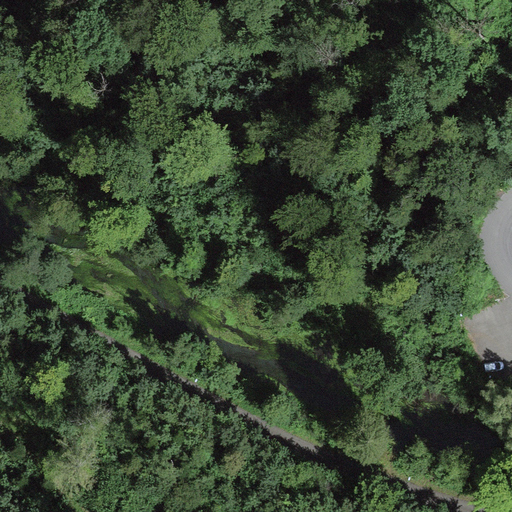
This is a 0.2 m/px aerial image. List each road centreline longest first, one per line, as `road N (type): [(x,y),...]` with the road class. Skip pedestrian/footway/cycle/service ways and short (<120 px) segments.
road 1 (track): [(0,137),(287,282),(414,287),(466,276),(511,254)]
road 2 (unclassified): [(470,511),(341,462),(0,279)]
